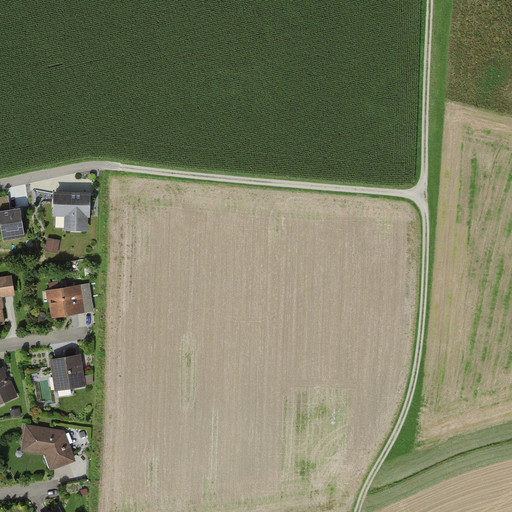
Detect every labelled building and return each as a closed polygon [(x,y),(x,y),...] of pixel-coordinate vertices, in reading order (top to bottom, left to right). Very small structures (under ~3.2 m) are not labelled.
[(55,194),(55,214),(56,214),(56,228),(67,228),(67,229),(86,230),(87,215),(89,215),(90,194),(55,194)] [(0,220),(3,238),(25,234),(20,208),(11,210),(9,196),(0,197),(0,220)] [(49,237),(47,250),(60,252),(62,240),(49,237)] [(0,319),(2,319),(0,304),(0,294),(14,293),(11,277),(0,279),(0,319)] [(49,291),(54,317),(71,314),(72,312),(78,311),(76,299),(83,298),(82,292),(75,293),(74,287),(59,289),(58,283),(49,284),(50,291),(49,291)] [(76,356),(53,360),(56,377),(58,377),(59,386),(58,386),(59,397),(72,395),(70,387),(83,385),(80,369),(78,369),(76,356)] [(2,368),(0,368),(0,403),(16,397),(11,385),(9,384),(2,368)] [(24,449),(55,455),(59,465),(73,459),(63,432),(28,426),(24,449)]
